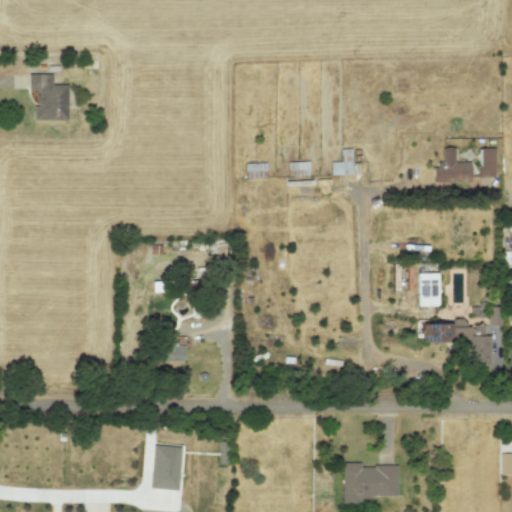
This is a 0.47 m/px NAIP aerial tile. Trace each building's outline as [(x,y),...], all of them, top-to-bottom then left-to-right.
[(66,85),(51,85),(51,73),(27,73),(27,90),(36,90),(36,106),(31,106),(31,120),(66,120),(66,85)] [(432,183),(469,182),(468,161),(453,162),(453,147),(440,147),(441,164),(432,164),(432,183)] [(493,148),(477,148),(478,177),(494,177),(493,148)] [(350,174),(350,149),(339,149),(339,162),(329,162),(329,175),(350,174)] [(437,305),(436,273),(416,273),(416,306),(437,305)] [(487,325),(500,325),(501,307),(487,306),(487,325)] [(469,340),(469,364),(489,364),(489,335),(483,335),(483,325),(464,325),(464,319),(451,319),(451,323),(419,323),(419,340),(469,340)] [(182,346),(160,346),(160,361),(182,361),(182,346)] [(149,488),(176,490),(178,447),(151,445),(149,488)] [(498,475),(511,475),(511,446),(511,447),(511,453),(498,453),(498,475)] [(396,465),(359,466),(359,462),(340,463),(340,503),(368,503),(368,496),(396,495),(396,465)]
